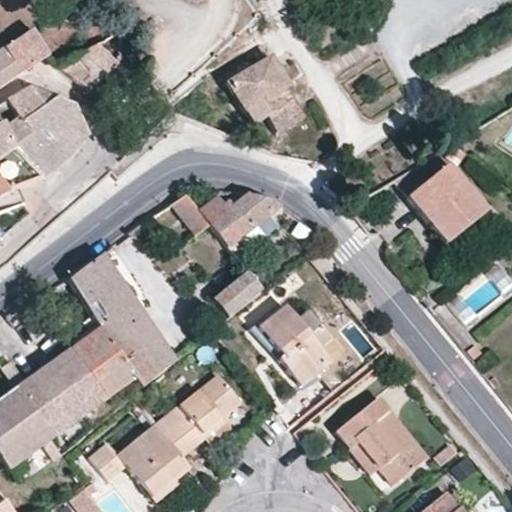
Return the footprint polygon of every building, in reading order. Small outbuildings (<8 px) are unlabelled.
[(4,50),(19,76),(45,59),(49,56),(47,52),(42,46),(32,29),(4,50)] [(122,40),(121,31),(56,66),(76,80),(93,92),(101,90),(107,81),(121,59),(122,40)] [(0,88),(19,76),(4,50),(0,52),(0,88)] [(230,79),(256,123),(271,116),(281,134),(308,117),(290,88),(291,85),(274,55),(230,79)] [(40,180),(58,168),(88,134),(72,102),(33,89),(0,105),(0,125),(11,148),(40,180)] [(0,182),(10,192),(40,180),(11,148),(0,125),(0,182)] [(258,149),(259,144),(250,141),(248,145),(258,149)] [(469,152),(456,144),(447,156),(460,165),(469,152)] [(489,211),(442,153),(398,181),(448,243),(489,211)] [(0,196),(10,192),(0,182),(0,196)] [(240,194),(230,204),(213,217),(205,223),(226,248),(277,207),(240,194)] [(180,196),(168,204),(192,234),(205,223),(195,209),(184,195),(180,196)] [(205,223),(213,217),(202,204),(195,209),(205,223)] [(226,248),(232,257),(288,213),(281,209),(277,207),(226,248)] [(137,391),(169,365),(130,306),(96,256),(64,281),(87,317),(96,331),(130,382),(133,386),(137,391)] [(208,299),(224,321),(258,292),(242,271),(208,299)] [(199,282),(193,274),(178,286),(183,294),(199,282)] [(281,347),(284,351),(273,359),(296,386),(316,372),(328,362),(319,350),(329,342),(307,315),(297,322),(284,307),(258,327),(277,350),(281,347)] [(86,337),(96,331),(87,317),(79,324),(86,337)] [(281,347),(277,350),(258,327),(253,321),(246,326),(273,359),(284,351),(281,347)] [(86,337),(68,350),(105,399),(125,386),(130,382),(96,331),(86,337)] [(481,354),(474,346),(465,353),(472,361),(481,354)] [(0,366),(0,373),(12,391),(47,440),(105,399),(68,350),(40,370),(22,383),(7,362),(0,366)] [(319,377),(316,372),(296,386),(300,391),(319,377)] [(205,437),(202,432),(224,416),(239,404),(217,375),(176,406),(181,414),(156,433),(177,460),(205,437)] [(130,382),(125,386),(128,390),(133,386),(130,382)] [(41,444),(47,440),(12,391),(0,398),(0,464),(4,471),(41,444)] [(350,451),(359,445),(379,471),(391,486),(426,459),(416,445),(379,400),(336,434),(350,451)] [(151,426),(156,433),(181,414),(176,406),(151,426)] [(227,422),(224,416),(202,432),(205,437),(227,422)] [(106,478),(127,463),(150,496),(174,477),(185,469),(177,460),(156,433),(151,426),(120,450),(112,439),(90,456),(106,478)] [(47,440),(41,444),(50,459),(58,454),(47,440)] [(359,445),(350,451),(371,478),(379,471),(359,445)] [(453,446),(446,451),(451,458),(458,453),(453,446)] [(451,458),(446,451),(435,460),(440,466),(451,458)] [(150,496),(153,500),(177,482),(174,477),(150,496)] [(72,511),(96,511),(98,511),(83,489),(65,501),(72,511)] [(425,511),(469,511),(453,491),(425,511)]
